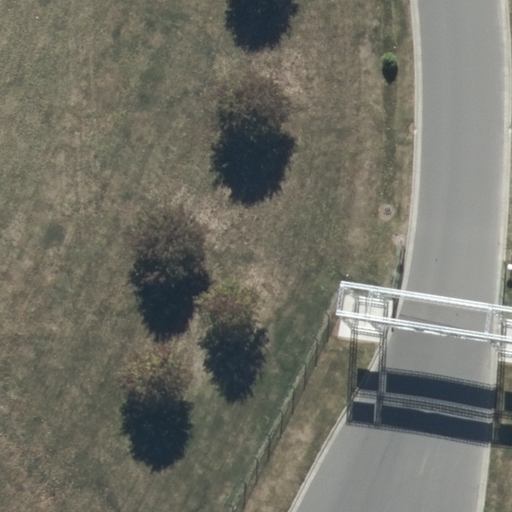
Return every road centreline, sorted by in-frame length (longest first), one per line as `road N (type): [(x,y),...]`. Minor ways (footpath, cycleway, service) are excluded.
road 1 (unclassified): [(344,511),(426,308),(463,157)]
road 2 (unclassified): [(463,157),(458,374),(431,511)]
road 3 (unclassified): [(463,157),(457,0)]
